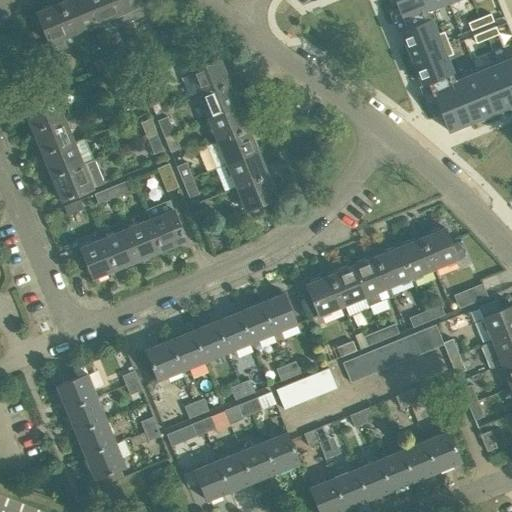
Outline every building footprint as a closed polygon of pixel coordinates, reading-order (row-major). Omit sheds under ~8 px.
[(75,43),(82,41),(79,31),(95,24),(84,0),(65,0),(59,3),(75,43)] [(111,18),(115,28),(123,24),(119,15),(118,15),(111,0),(84,0),(95,24),(111,18)] [(123,24),(145,15),(141,6),(151,2),(149,0),(111,0),(118,15),(119,15),(123,24)] [(420,0),(393,0),(397,8),(392,11),(430,104),(435,102),(446,129),(470,120),(454,82),(455,82),(453,77),(445,57),(440,45),(436,34),(426,9),(425,9),(420,0)] [(446,0),(420,0),(425,9),(426,9),(446,1),(447,0),(446,0)] [(52,53),(75,43),(59,3),(36,12),(52,53)] [(490,13),(479,18),(482,25),(493,21),(490,13)] [(479,18),(468,22),(471,30),(482,25),(479,18)] [(495,26),(484,31),(486,37),(487,38),(498,34),(495,26)] [(142,53),(170,42),(165,31),(137,42),(142,53)] [(444,31),(436,34),(440,45),(448,42),(444,31)] [(484,31),(473,35),(476,43),(487,38),(486,37),(484,31)] [(448,42),(440,45),(445,57),(453,53),(448,42)] [(112,66),(128,60),(124,50),(108,57),(112,66)] [(511,53),(496,60),(511,98),(511,53)] [(97,72),(112,66),(108,57),(93,63),(97,72)] [(54,89),(66,84),(56,60),(44,65),(54,89)] [(198,96),(230,83),(220,60),(188,73),(198,96)] [(511,98),(496,60),(475,69),(492,111),(511,102),(511,98)] [(145,90),(168,80),(163,68),(140,78),(145,90)] [(453,77),(455,82),(454,82),(470,120),(492,111),(475,69),(453,77)] [(122,95),(128,93),(128,92),(138,88),(134,80),(118,86),(122,95)] [(207,119),(239,106),(230,83),(198,96),(207,119)] [(134,108),(144,105),(138,88),(128,92),(128,93),(134,108)] [(33,131),(64,119),(55,96),(24,109),(33,131)] [(216,141),(248,128),(239,106),(207,119),(216,141)] [(164,136),(173,133),(167,117),(158,121),(164,136)] [(42,154),(73,141),(64,119),(33,131),(42,154)] [(147,138),(157,134),(150,119),(141,123),(147,138)] [(226,164),(258,151),(248,128),(216,141),(217,142),(206,146),(215,168),(226,164)] [(171,152),(180,148),(173,133),(164,136),(171,152)] [(153,154),(163,150),(157,134),(147,138),(153,154)] [(94,160),(85,138),(74,142),(73,141),(42,154),(52,177),(94,160)] [(235,187),(267,174),(258,151),(226,164),(235,187)] [(61,201),(92,188),(104,184),(94,160),(52,177),(61,201)] [(183,182),(192,178),(186,163),(177,167),(183,182)] [(167,192),(178,187),(168,164),(157,169),(167,192)] [(264,204),(277,199),(267,174),(235,187),(245,212),(264,204)] [(189,198),(198,195),(192,178),(183,182),(189,198)] [(114,197),(130,190),(126,181),(110,188),(114,197)] [(98,204),(114,197),(110,188),(94,195),(98,204)] [(67,216),(84,209),(80,200),(64,207),(67,216)] [(186,240),(173,209),(169,200),(145,210),(149,219),(162,250),(186,240)] [(264,204),(245,212),(250,222),(269,215),(264,204)] [(202,229),(211,225),(205,209),(195,213),(202,229)] [(140,259),(162,250),(149,219),(127,228),(140,259)] [(117,269),(140,259),(127,228),(104,238),(117,269)] [(434,270),(457,260),(444,229),(421,238),(434,270)] [(93,279),(117,269),(104,238),(80,248),(93,279)] [(411,279),(434,270),(421,238),(399,248),(411,279)] [(458,241),(450,244),(456,259),(464,256),(458,241)] [(399,248),(376,257),(388,288),(389,288),(411,279),(399,248)] [(388,288),(376,257),(352,266),(365,297),(369,306),(392,297),(389,288),(388,288)] [(342,306),(365,297),(352,266),(330,275),(342,306)] [(318,316),(342,306),(330,275),(305,285),(318,316)] [(457,309),(474,303),(486,298),(481,285),(452,296),(457,309)] [(272,334),(296,325),(284,294),(260,303),(272,334)] [(511,305),(499,311),(495,301),(477,308),(490,342),(491,342),(511,333),(511,305)] [(249,343),(272,334),(260,303),(237,312),(249,343)] [(429,321),(443,315),(438,305),(425,311),(429,321)] [(411,328),(429,321),(425,311),(407,318),(411,328)] [(226,353),(249,343),(237,312),(214,322),(226,353)] [(203,362),(226,353),(214,322),(191,331),(203,362)] [(383,340),(397,334),(393,324),(379,330),(383,340)] [(432,350),(442,346),(442,344),(434,325),(423,330),(432,350)] [(366,347),(383,340),(379,330),(362,337),(366,347)] [(421,354),(432,350),(423,330),(413,334),(421,354)] [(180,371),(203,362),(191,331),(168,340),(180,371)] [(511,360),(511,333),(491,342),(490,342),(481,345),(490,368),(500,365),(511,360)] [(411,359),(421,354),(413,334),(402,338),(411,359)] [(402,363),(411,359),(402,338),(393,342),(402,363)] [(156,380),(180,371),(168,340),(144,349),(156,380)] [(448,360),(458,356),(451,340),(442,344),(442,346),(448,360)] [(339,358),(354,351),(350,342),(335,348),(339,358)] [(391,367),(402,363),(393,342),(383,346),(391,367)] [(380,371),(391,367),(383,346),(372,351),(380,371)] [(370,375),(380,371),(372,351),(362,355),(370,375)] [(360,379),(370,375),(362,355),(352,359),(360,379)] [(454,376),(464,372),(458,356),(448,360),(454,376)] [(349,384),(360,379),(352,359),(341,363),(349,384)] [(509,388),(511,386),(511,360),(500,365),(509,388)] [(289,377),(300,373),(295,361),(284,365),(289,377)] [(280,381),(289,377),(284,365),(275,369),(280,381)] [(328,369),(317,374),(326,394),(336,389),(328,369)] [(126,385),(137,380),(134,371),(122,376),(126,385)] [(65,410),(95,397),(86,373),(55,386),(65,410)] [(315,398),(326,394),(317,374),(307,378),(315,398)] [(306,402),(315,398),(307,378),(297,382),(306,402)] [(129,395),(141,390),(137,380),(126,385),(129,395)] [(243,396),(254,392),(249,380),(238,384),(243,396)] [(295,406),(306,402),(297,382),(287,386),(295,406)] [(234,400),(243,396),(238,384),(230,387),(234,400)] [(467,405),(476,401),(470,385),(461,389),(467,405)] [(284,411),(295,406),(287,386),(276,390),(284,411)] [(409,405),(419,400),(414,389),(404,393),(409,405)] [(400,408),(409,405),(404,393),(395,396),(400,408)] [(74,433),(104,420),(95,397),(65,410),(74,433)] [(251,414),(261,409),(256,397),(246,401),(251,414)] [(197,415),(208,410),(203,398),(193,402),(197,415)] [(242,417),(251,414),(246,401),(237,405),(242,417)] [(474,421),(483,417),(476,401),(467,405),(474,421)] [(189,418),(197,415),(193,402),(184,406),(189,418)] [(363,423),(373,419),(368,407),(358,411),(363,423)] [(354,427),(363,423),(358,411),(349,415),(354,427)] [(205,432),(215,428),(210,416),(200,420),(205,432)] [(144,431),(156,427),(152,417),(140,422),(144,431)] [(83,456),(114,444),(104,420),(74,433),(83,456)] [(196,436),(205,432),(200,420),(191,424),(196,436)] [(318,441),(327,438),(323,426),(313,430),(318,441)] [(148,440),(159,436),(160,436),(156,427),(144,431),(148,440)] [(308,445),(318,441),(313,430),(303,434),(308,445)] [(436,472),(460,462),(447,432),(424,441),(436,472)] [(486,451),(495,448),(489,432),(479,436),(486,451)] [(275,474),(299,464),(286,433),(262,442),(275,474)] [(414,481),(436,472),(424,441),(401,451),(414,481)] [(252,483),(275,474),(262,442),(240,451),(252,483)] [(93,480),(123,467),(114,444),(83,456),(93,480)] [(229,492),(252,483),(240,451),(217,461),(229,492)] [(391,490),(414,481),(401,451),(378,460),(391,490)] [(368,500),(391,490),(378,460),(356,469),(368,500)] [(206,502),(229,492),(217,461),(193,470),(206,502)] [(345,509),(368,500),(356,469),(333,479),(345,509)] [(319,511),(338,511),(345,509),(333,479),(309,488),(319,511)]
